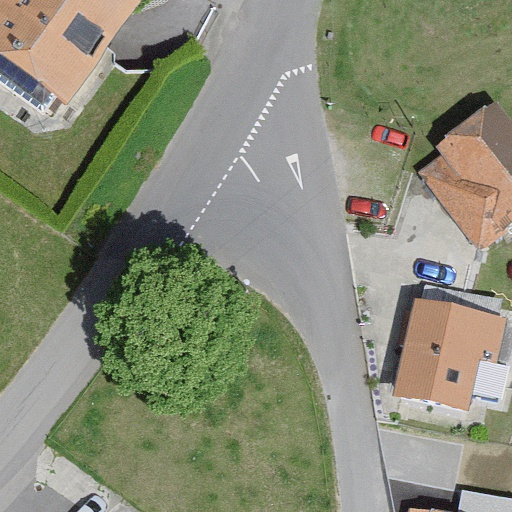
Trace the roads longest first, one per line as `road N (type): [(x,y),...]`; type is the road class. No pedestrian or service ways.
road 1 (residential): [(214,130),(282,216),(321,297),(365,463),(364,511)]
road 2 (residential): [(214,130),(0,432)]
road 3 (residential): [(288,0),(214,130)]
